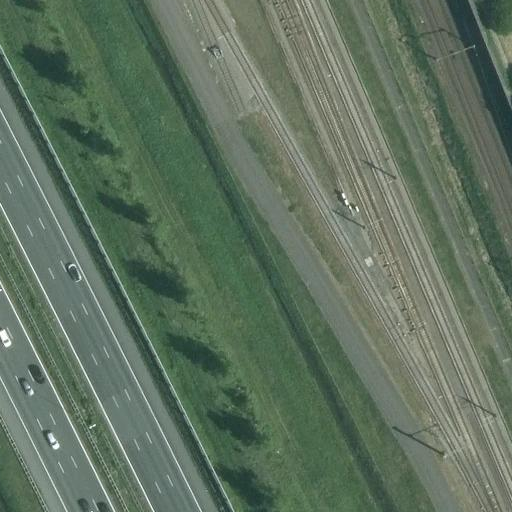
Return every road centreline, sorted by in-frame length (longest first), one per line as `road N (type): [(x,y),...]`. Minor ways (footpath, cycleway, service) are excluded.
road 1 (track): [(318,511),(65,0)]
road 2 (motorway): [(191,511),(0,132)]
road 3 (motorway): [(0,337),(87,511)]
